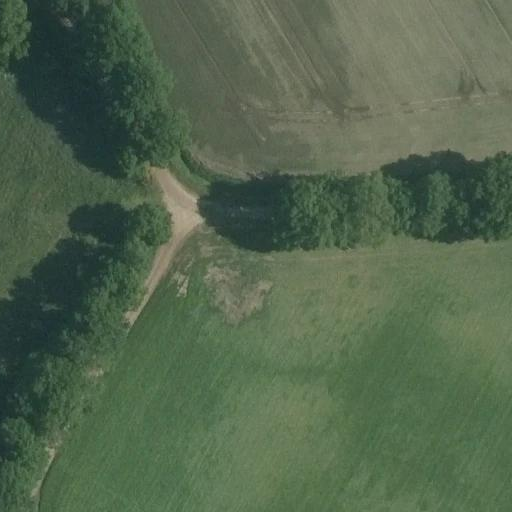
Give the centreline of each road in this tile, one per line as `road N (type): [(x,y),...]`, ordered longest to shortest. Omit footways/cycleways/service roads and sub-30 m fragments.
road 1 (track): [(57,0),(163,181),(190,203),(20,483),(13,511)]
road 2 (unclassified): [(190,203),(233,215),(511,194)]
